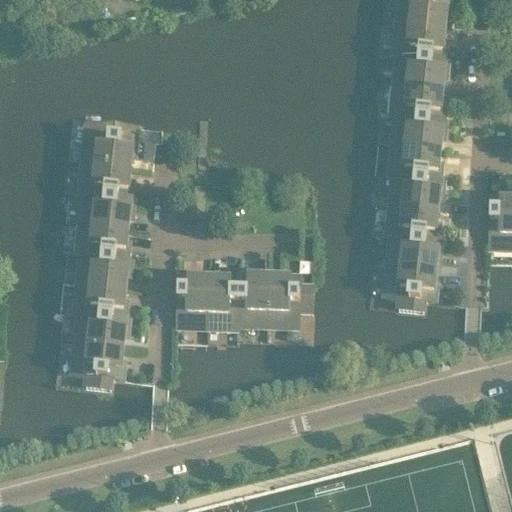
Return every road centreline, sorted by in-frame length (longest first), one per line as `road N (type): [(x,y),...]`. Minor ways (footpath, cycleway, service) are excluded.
road 1 (tertiary): [(157,459),(468,381)]
road 2 (residential): [(468,381),(476,163)]
road 3 (residential): [(157,459),(163,245)]
road 4 (tertiary): [(0,499),(157,459)]
road 5 (residential): [(476,163),(481,15)]
